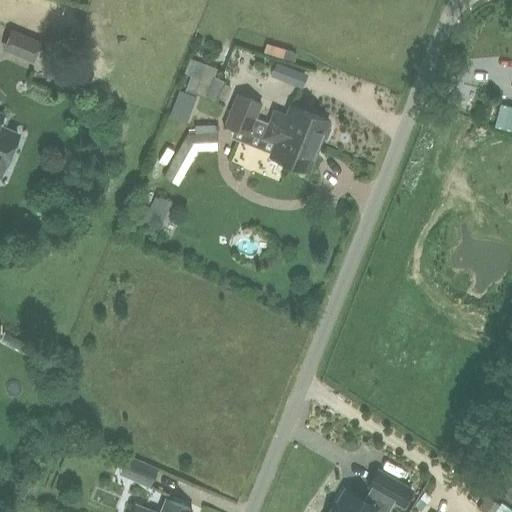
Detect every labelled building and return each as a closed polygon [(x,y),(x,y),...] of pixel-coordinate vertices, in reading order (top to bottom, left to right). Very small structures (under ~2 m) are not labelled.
[(62,49),(11,28),(3,49),(32,61),(38,46),(60,55),(62,49)] [(251,55),(259,40),(242,31),(234,46),(251,55)] [(272,31),(269,41),(290,47),(293,37),(272,31)] [(181,89),(195,95),(196,93),(207,65),(191,59),(180,89),(181,90),(181,89)] [(207,65),(196,93),(205,97),(206,96),(217,100),(218,99),(225,101),(231,86),(224,83),(225,80),(213,76),(216,68),(207,65)] [(181,89),(181,90),(174,106),(178,108),(175,116),(185,120),(195,95),(181,89)] [(236,91),(229,108),(255,118),(262,101),(236,91)] [(269,124),(319,144),(322,137),(326,139),(331,127),(326,125),(329,120),(291,104),(286,115),(274,111),(269,124)] [(255,118),(229,108),(223,124),(248,134),(255,118)] [(319,144),(269,124),(264,136),(276,141),(270,155),(308,171),(319,144)] [(0,171),(3,163),(4,163),(16,134),(0,126),(0,171)] [(217,142),(217,133),(187,134),(163,177),(171,181),(193,143),(217,142)] [(155,212),(149,223),(160,228),(163,222),(159,214),(155,212)] [(3,331),(0,338),(29,353),(33,346),(3,331)] [(118,473),(149,486),(157,466),(127,453),(118,473)] [(403,507),(413,490),(377,470),(368,484),(371,486),(364,499),(345,488),(331,511),(385,511),(392,501),(403,507)] [(444,488),(445,471),(433,470),(431,487),(444,488)] [(19,476),(13,491),(23,495),(29,480),(19,476)] [(484,511),(492,511),(499,504),(486,495),(477,507),(484,511)] [(189,511),(191,508),(165,498),(160,511),(156,511),(142,506),(140,511),(189,511)]
